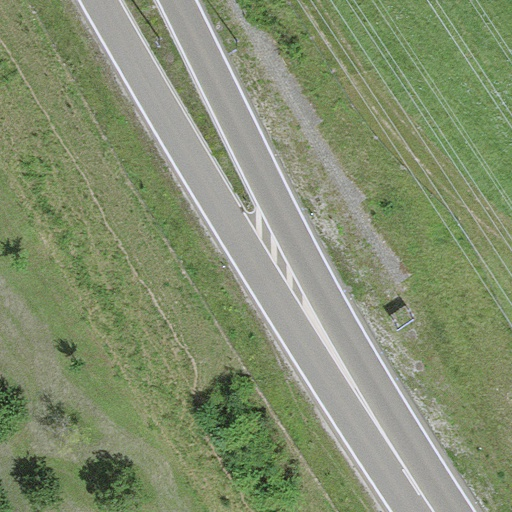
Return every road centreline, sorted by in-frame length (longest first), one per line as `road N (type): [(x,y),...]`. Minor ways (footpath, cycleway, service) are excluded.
road 1 (primary): [(99,0),(210,195),(337,358)]
road 2 (primary): [(337,358),(262,170),(174,0)]
road 3 (primary): [(337,358),(436,511)]
